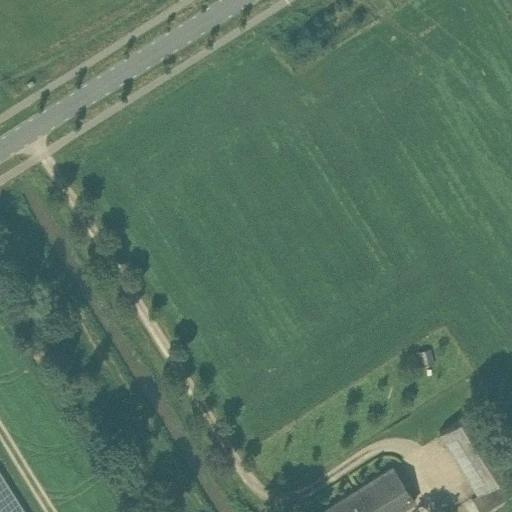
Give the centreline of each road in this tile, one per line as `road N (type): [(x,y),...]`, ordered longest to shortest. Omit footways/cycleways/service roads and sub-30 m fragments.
road 1 (track): [(202,511),(0,191)]
road 2 (tertiary): [(0,151),(239,0)]
